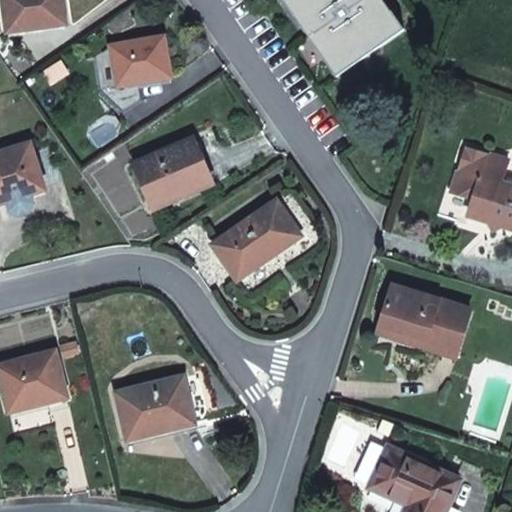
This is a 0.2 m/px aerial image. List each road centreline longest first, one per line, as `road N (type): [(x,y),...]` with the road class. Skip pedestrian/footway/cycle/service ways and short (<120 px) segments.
road 1 (residential): [(300,395),(358,226),(197,0)]
road 2 (residential): [(0,292),(108,265),(163,265),(253,370)]
road 3 (residential): [(261,511),(300,395)]
